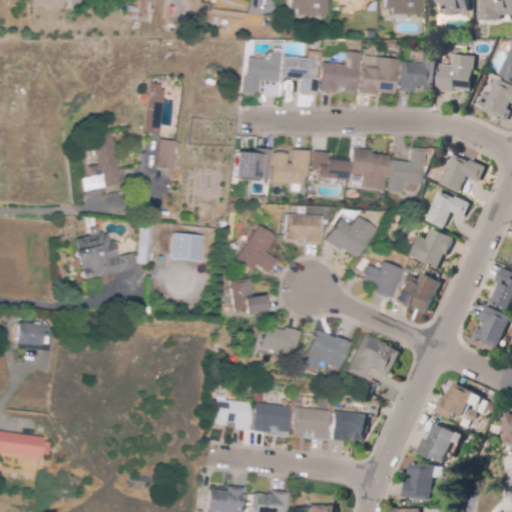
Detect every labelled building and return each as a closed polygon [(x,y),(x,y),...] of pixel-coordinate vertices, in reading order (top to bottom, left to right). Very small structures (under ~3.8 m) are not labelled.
[(60,0),(59,9),(28,3),(28,0),(60,0)] [(142,21),(144,0),(122,0),(120,19),(142,21)] [(323,0),(323,14),(295,14),(295,8),(287,8),(287,0),(323,0)] [(419,0),(419,13),(389,13),(389,7),(382,7),(382,0),(419,0)] [(468,0),(468,11),(455,11),(456,15),(445,15),(445,11),(442,11),(442,1),(436,1),(436,0),(468,0)] [(511,0),(511,14),(501,15),(501,20),(478,20),(477,0),(511,0)] [(250,55),(242,54),(243,41),(251,41),(250,55)] [(511,80),(500,75),(511,47),(511,80)] [(276,97),(240,94),(241,79),(240,79),(241,69),(246,70),(247,59),(262,60),(262,56),(268,52),(271,53),(271,49),(280,49),(276,97)] [(354,94),(342,92),(342,88),(335,87),(334,93),(318,92),(322,63),(335,65),(335,59),(344,60),(345,52),(358,53),(354,94)] [(413,93),(398,91),(400,63),(425,65),(426,64),(420,63),(421,52),(437,54),(433,92),(421,91),(421,87),(414,87),(413,93)] [(454,93),(437,91),(440,65),(453,66),(454,55),(475,57),(472,92),(455,90),(454,93)] [(314,96),(298,94),(300,79),(281,77),(283,57),(315,60),(313,78),(316,78),(314,96)] [(375,96),(358,94),(361,65),(374,67),(374,58),(396,60),(393,94),(375,93),(375,96)] [(511,112),(507,123),(483,111),(484,109),(477,106),(479,101),(486,104),(497,79),(511,85),(511,103),(508,110),(511,112)] [(157,135),(142,133),(149,83),(159,85),(158,90),(162,90),(157,135)] [(144,102),(136,99),(139,91),(147,94),(144,102)] [(14,94),(23,95),(22,106),(13,105),(14,94)] [(83,193),(80,179),(88,177),(85,164),(95,162),(90,137),(110,134),(117,169),(119,169),(120,174),(122,174),(123,179),(122,179),(123,185),(83,193)] [(171,170),(154,168),(158,139),(175,141),(171,170)] [(418,186),(386,181),(389,160),(407,163),(409,148),(426,151),(423,168),(420,168),(418,186)] [(255,182),(232,180),(235,152),(253,154),(254,149),(268,150),(265,181),(255,180),(255,182)] [(381,191),(360,188),(361,176),(348,175),(352,149),(369,151),(369,154),(386,156),(381,191)] [(298,185),(270,183),(272,152),(286,153),(285,164),(290,164),(291,151),(306,151),(305,167),(299,167),(298,185)] [(334,185),(323,184),(323,178),(314,177),(315,170),(310,170),(312,152),(328,154),(327,157),(346,159),(344,181),(335,180),(334,185)] [(459,194),(440,184),(454,155),(470,163),(471,160),(487,168),(480,183),(467,177),(459,194)] [(358,190),(349,189),(350,182),(359,183),(358,190)] [(443,229),(425,221),(438,192),(454,199),(455,197),(470,204),(464,218),(451,212),(443,229)] [(317,245),(302,244),(302,240),(294,240),(294,242),(283,241),(284,215),(319,217),(317,245)] [(353,259),(338,249),(337,251),(322,241),(337,219),(348,227),(354,217),(373,230),(353,259)] [(148,265),(136,264),(140,224),(152,226),(148,265)] [(266,274),(254,266),(250,272),(233,261),(256,225),(274,237),(263,253),(275,260),(266,274)] [(438,270),(406,255),(415,235),(426,240),(427,238),(420,235),(425,225),(455,239),(447,255),(445,254),(438,270)] [(83,279),(80,278),(79,274),(81,271),(78,260),(75,258),(73,254),(76,251),(77,251),(74,240),(89,236),(87,229),(96,227),(98,233),(101,232),(102,235),(106,234),(108,242),(112,241),(117,257),(131,253),(135,267),(98,278),(98,276),(85,279),(83,279)] [(173,233),(204,236),(202,262),(171,259),(173,233)] [(387,299),(373,292),(375,287),(359,280),(362,274),(355,269),(362,258),(368,263),(366,266),(377,271),(381,263),(400,271),(387,299)] [(511,308),(511,310),(494,302),(502,285),(497,282),(504,268),(511,272),(511,308)] [(427,315),(412,307),(410,310),(395,302),(407,275),(419,281),(422,274),(442,283),(427,315)] [(244,315),(243,311),(232,313),(227,282),(248,279),(251,297),(265,295),(267,311),(244,315)] [(511,318),(497,349),(474,339),(478,328),(482,330),(486,322),(480,320),(486,306),(511,318)] [(46,352),(14,349),(16,323),(42,325),(41,337),(47,337),(46,352)] [(283,356),(258,348),(264,327),(278,331),(278,330),(282,331),(283,328),(297,333),(292,350),(286,348),(283,356)] [(313,372),(298,365),(303,354),(304,354),(315,331),(332,339),(333,337),(347,344),(335,370),(318,362),(313,372)] [(363,380),(346,372),(364,334),(402,353),(391,377),(377,371),(376,372),(369,369),(363,380)] [(452,420),(436,412),(443,398),(446,399),(447,396),(449,397),(455,384),(475,393),(475,395),(482,398),(478,407),(471,404),(465,418),(463,417),(463,418),(455,414),(452,420)] [(302,408),(292,407),(294,396),(304,397),(302,408)] [(247,431),(232,430),(233,423),(225,422),(224,426),(213,425),(214,418),(216,399),(250,403),(247,431)] [(489,402),(496,405),(493,412),(486,409),(489,402)] [(266,433),(252,432),(253,423),(255,403),(289,407),(287,427),(286,433),(275,432),(275,428),(267,427),(266,433)] [(325,441),(310,439),(311,432),(303,431),(303,436),(291,434),(294,408),(328,412),(325,441)] [(472,422),(467,419),(467,413),(471,410),(472,410),(472,411),(475,413),(476,412),(477,418),(472,422)] [(345,442),(330,441),(333,412),(367,416),(364,442),(353,440),(354,437),(345,436),(345,442)] [(511,413),(511,446),(503,444),(511,413)] [(443,465),(418,453),(425,439),(429,441),(437,424),(458,435),(458,434),(463,436),(451,461),(447,459),(445,464),(443,463),(443,465)] [(39,459),(0,453),(0,432),(42,438),(39,459)] [(433,501),(405,498),(407,483),(413,483),(414,475),(410,475),(411,463),(437,466),(437,467),(445,468),(444,478),(436,478),(433,501)] [(235,511),(215,511),(205,511),(208,489),(225,491),(226,487),(241,488),(239,506),(236,506),(235,511)] [(284,511),(250,511),(252,493),(261,494),(261,495),(267,495),(267,494),(270,494),(271,491),(286,493),(284,511)]
